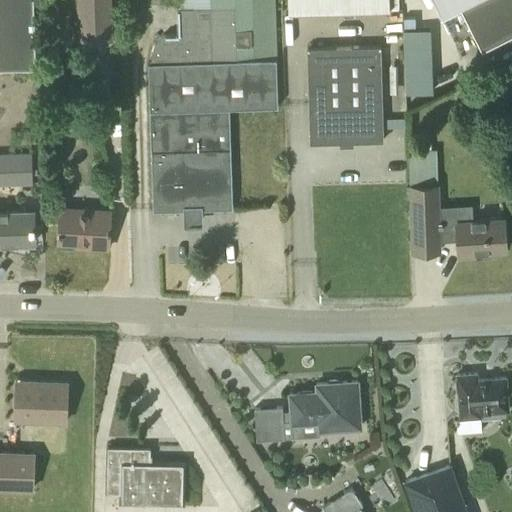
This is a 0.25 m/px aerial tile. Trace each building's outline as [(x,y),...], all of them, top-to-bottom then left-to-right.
[(34,0),(0,0),(0,62),(36,61),(34,0)] [(77,0),(79,39),(112,38),(110,0),(77,0)] [(150,54),(151,62),(148,62),(149,110),(150,130),(153,210),(232,208),(229,107),(277,105),(274,0),(180,0),(180,8),(177,8),(178,35),(161,35),(155,43),(150,54)] [(287,0),(288,11),(399,8),(398,0),(287,0)] [(434,0),(442,15),(461,5),(471,0),(434,0)] [(511,0),(471,0),(461,5),(481,47),(511,31),(511,0)] [(432,93),(430,29),(404,30),(406,94),(432,93)] [(307,48),(309,143),(383,140),(380,46),(307,48)] [(437,206),(437,185),(436,148),(408,149),(412,251),(440,250),(439,241),(456,240),(457,256),(458,257),(474,256),(474,252),(506,250),(504,218),(472,219),(472,204),(437,206)] [(0,152),(0,182),(32,182),(31,151),(0,152)] [(79,242),(79,241),(86,241),(86,247),(108,248),(110,211),(59,208),(58,241),(79,242)] [(0,210),(0,242),(34,242),(33,209),(0,210)] [(477,372),(456,374),(458,394),(455,397),(456,407),(459,410),(460,418),(457,422),(458,432),(481,430),(480,412),(508,410),(506,376),(478,379),(477,372)] [(28,380),(28,386),(16,385),(15,419),(66,421),(67,382),(28,380)] [(254,408),(256,440),(284,438),(283,420),(291,420),(291,423),(318,421),(319,429),(360,426),(357,380),(316,383),(316,391),(313,391),(311,389),(302,390),(300,392),(289,393),(290,410),(282,410),(282,406),(254,408)] [(150,447),(107,446),(107,493),(121,493),(121,503),(182,503),(183,462),(150,462),(150,447)] [(0,451),(0,487),(33,489),(35,453),(0,451)] [(466,511),(450,464),(405,480),(415,511),(466,511)] [(322,506),(326,511),(349,511),(362,504),(351,487),(322,506)]
